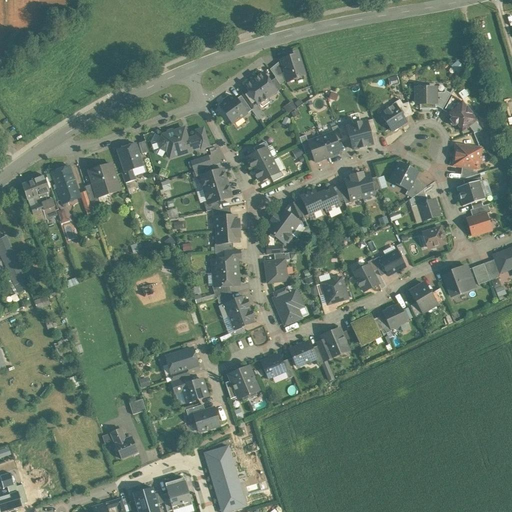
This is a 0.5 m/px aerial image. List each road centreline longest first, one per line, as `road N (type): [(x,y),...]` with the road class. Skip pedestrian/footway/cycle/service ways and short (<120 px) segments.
road 1 (tertiary): [(190,69),(320,24),(458,0)]
road 2 (residential): [(281,346),(463,251)]
road 3 (residential): [(61,507),(191,458),(207,511)]
road 4 (residential): [(253,208),(335,167),(407,148)]
road 5 (residential): [(53,140),(91,146),(203,100)]
road 6 (tertiary): [(53,140),(190,69)]
road 7 (residential): [(253,208),(256,286),(281,346)]
